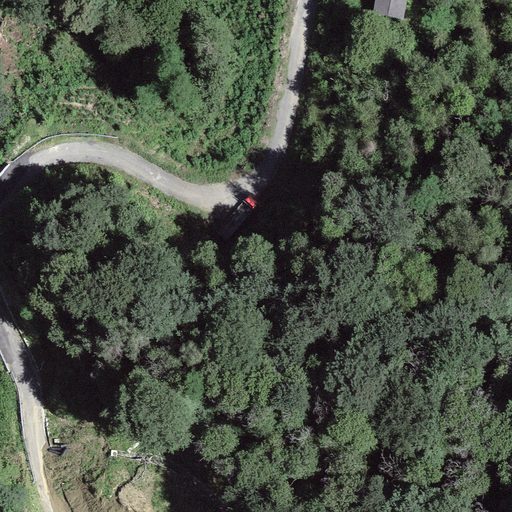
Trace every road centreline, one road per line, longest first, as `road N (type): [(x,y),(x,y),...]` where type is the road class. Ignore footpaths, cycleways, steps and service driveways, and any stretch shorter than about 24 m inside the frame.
road 1 (track): [(0,181),(4,171),(52,152),(102,155),(211,197),(266,173),(306,0)]
road 2 (track): [(53,511),(9,424),(0,362)]
